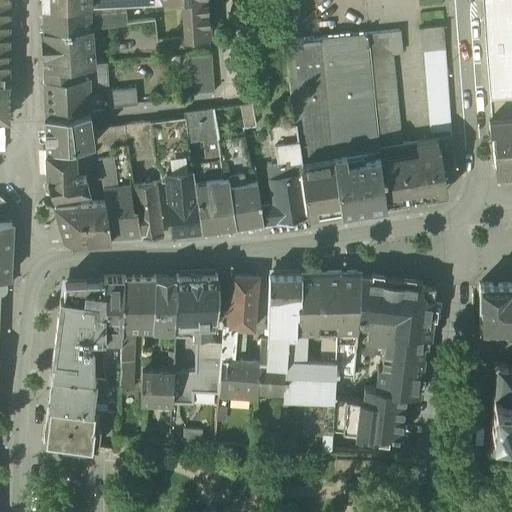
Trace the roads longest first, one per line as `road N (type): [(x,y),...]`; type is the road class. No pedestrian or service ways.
road 1 (residential): [(18,511),(37,275),(48,265),(460,221),(476,206)]
road 2 (residential): [(476,206),(462,0)]
